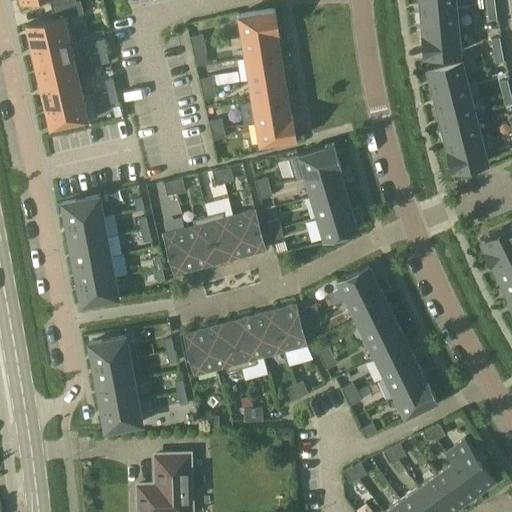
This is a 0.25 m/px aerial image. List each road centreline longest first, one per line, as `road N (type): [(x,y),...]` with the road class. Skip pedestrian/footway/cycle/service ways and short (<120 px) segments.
road 1 (residential): [(28,429),(74,389),(0,20)]
road 2 (residential): [(360,0),(411,224)]
road 3 (residential): [(411,224),(447,305),(511,414)]
road 4 (residential): [(28,429),(0,274)]
